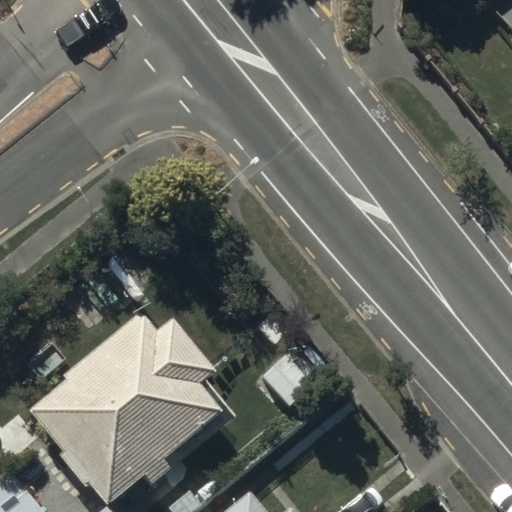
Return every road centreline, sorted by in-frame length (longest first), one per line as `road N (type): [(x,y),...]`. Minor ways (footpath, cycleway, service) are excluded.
road 1 (tertiary): [(201,0),(511,380)]
road 2 (unclassified): [(167,0),(0,136)]
